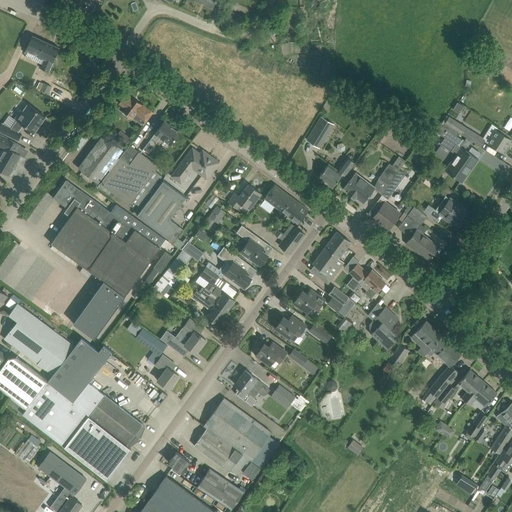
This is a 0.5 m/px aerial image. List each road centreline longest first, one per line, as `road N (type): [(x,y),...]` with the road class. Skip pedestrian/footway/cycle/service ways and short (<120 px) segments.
road 1 (residential): [(109,511),(328,213)]
road 2 (tertiary): [(328,213),(121,58)]
road 3 (residential): [(0,227),(121,58)]
road 4 (tertiary): [(439,306),(328,213)]
road 5 (unclassified): [(439,306),(511,195)]
road 6 (tertiary): [(121,58),(7,0)]
road 7 (residential): [(121,58),(161,11),(215,31)]
